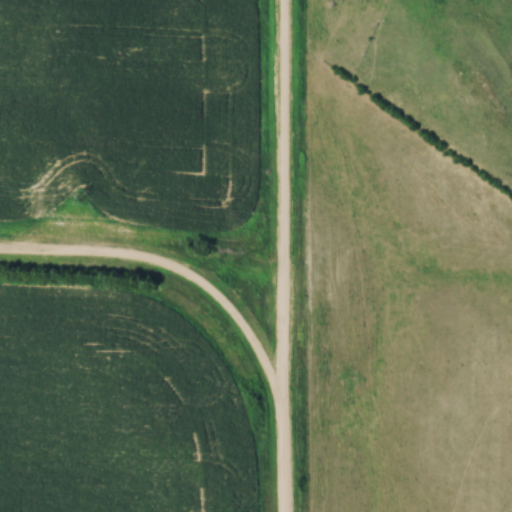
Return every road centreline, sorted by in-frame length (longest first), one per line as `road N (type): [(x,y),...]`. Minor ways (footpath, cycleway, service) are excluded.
road 1 (residential): [(286,511),(282,0)]
road 2 (residential): [(284,412),(267,366),(231,311),(197,283),(162,266),(98,253),(0,247)]
